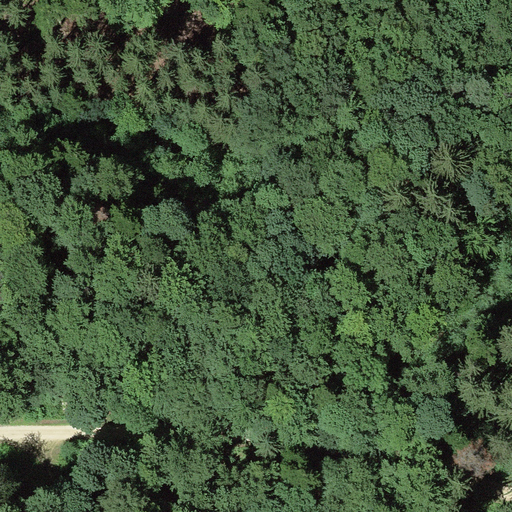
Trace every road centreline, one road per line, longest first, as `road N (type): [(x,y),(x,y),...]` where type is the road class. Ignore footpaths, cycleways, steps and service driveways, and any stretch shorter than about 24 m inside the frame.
road 1 (track): [(0,430),(283,438),(511,490)]
road 2 (track): [(511,319),(358,360),(198,385),(43,430)]
